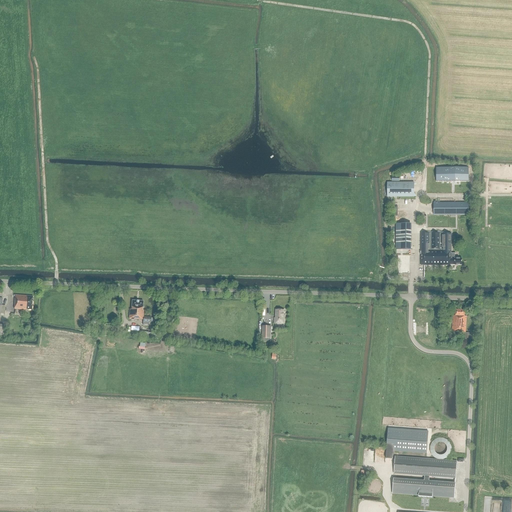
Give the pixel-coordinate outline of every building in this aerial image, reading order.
[(436,181),(468,181),(468,168),(436,168),(436,181)] [(387,183),(387,196),(414,197),(414,183),(387,183)] [(434,215),(468,215),(468,203),(434,203),(434,215)] [(396,224),(396,249),(410,249),(411,224),(396,224)] [(462,258),(455,258),(455,253),(451,253),(451,250),(449,250),(449,247),(451,247),(451,234),(421,234),(421,265),(450,266),(450,264),(454,265),(462,265),(462,258)] [(26,310),(31,310),(32,297),(14,295),(13,305),(14,305),(14,310),(26,311),(26,310)] [(129,309),(129,319),(143,320),(142,325),(148,326),(149,323),(151,323),(151,317),(143,317),(144,310),(142,310),(143,301),(132,300),(131,310),(129,309)] [(284,310),(275,310),(275,315),(277,315),(277,318),(274,318),(274,323),(285,324),(285,315),(284,315),(284,310)] [(465,333),(466,316),(464,316),(464,311),(455,310),(454,316),(452,316),(452,332),(456,332),(455,333),(464,333),(465,333)] [(262,338),(270,338),(270,326),(262,326),(262,338)] [(393,459),(393,451),(426,453),(428,431),(388,428),(387,443),(386,458),(393,459)] [(455,478),(457,461),(395,456),(393,473),(424,475),(424,480),(393,478),(392,493),(418,495),(418,496),(432,497),(432,496),(454,498),(455,483),(429,481),(429,476),(455,478)]
